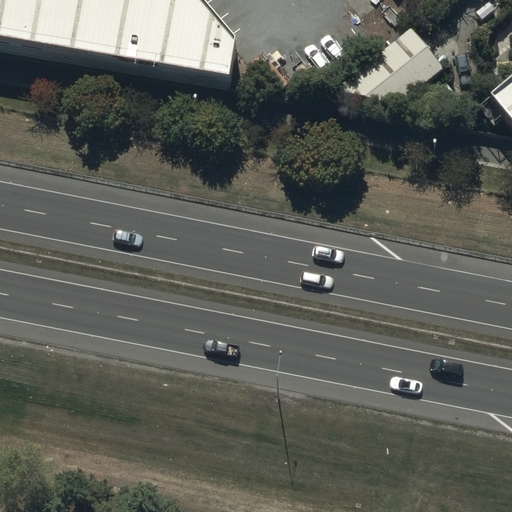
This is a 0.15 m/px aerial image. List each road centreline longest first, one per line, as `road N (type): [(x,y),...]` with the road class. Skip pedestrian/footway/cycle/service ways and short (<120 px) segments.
road 1 (motorway): [(511,394),(0,293)]
road 2 (motorway): [(0,206),(511,305)]
